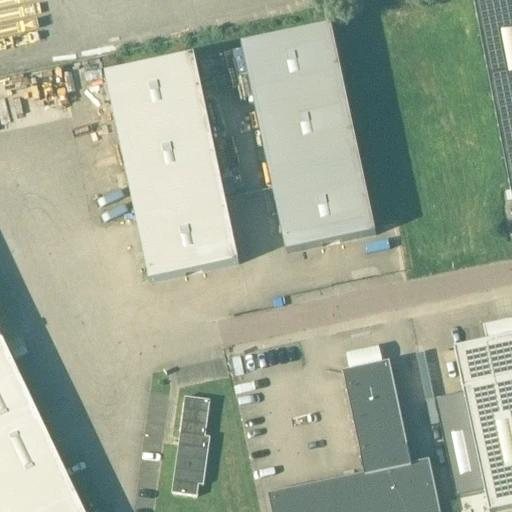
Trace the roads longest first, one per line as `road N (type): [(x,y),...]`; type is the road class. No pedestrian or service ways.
road 1 (unclassified): [(233,332),(511,271)]
road 2 (unknown): [(237,0),(148,18),(113,0)]
